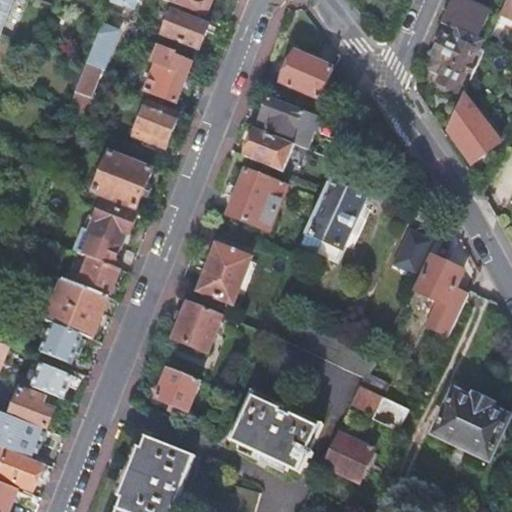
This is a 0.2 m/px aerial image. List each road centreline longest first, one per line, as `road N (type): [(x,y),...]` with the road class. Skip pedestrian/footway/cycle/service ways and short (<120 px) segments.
road 1 (residential): [(267,0),(61,511)]
road 2 (unknown): [(499,265),(391,502)]
road 3 (residential): [(511,287),(430,140),(390,87)]
